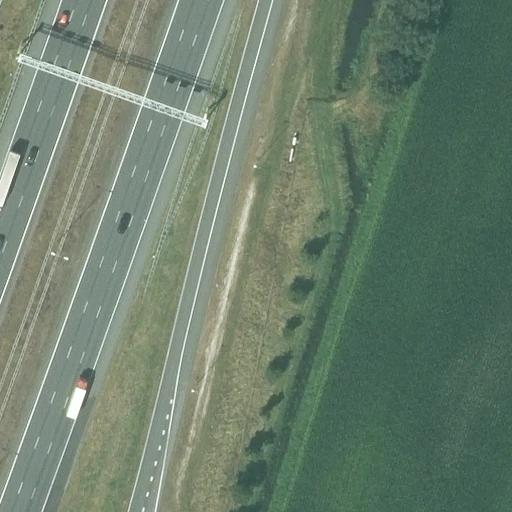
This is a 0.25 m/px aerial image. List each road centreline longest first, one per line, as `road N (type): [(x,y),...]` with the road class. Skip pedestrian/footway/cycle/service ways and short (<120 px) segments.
road 1 (track): [(239,511),(322,253),(326,210),(310,140),(321,118),(361,107),(393,60),(414,0)]
road 2 (motorway): [(19,511),(201,0)]
road 3 (motorway): [(134,511),(267,0)]
road 4 (motorway): [(84,0),(0,242)]
